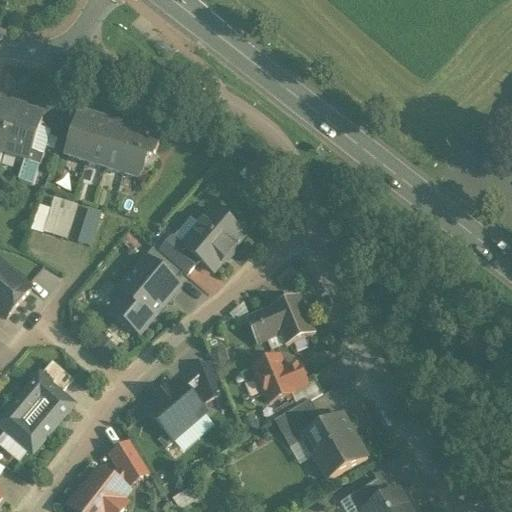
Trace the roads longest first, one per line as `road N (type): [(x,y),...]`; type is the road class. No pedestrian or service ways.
road 1 (secondary): [(170,0),(511,262)]
road 2 (residential): [(312,225),(349,328),(431,468),(473,511)]
road 3 (residential): [(77,41),(98,62),(220,99),(260,126),(287,154),(312,225)]
road 4 (residential): [(312,225),(123,382)]
road 5 (residential): [(123,382),(25,511)]
